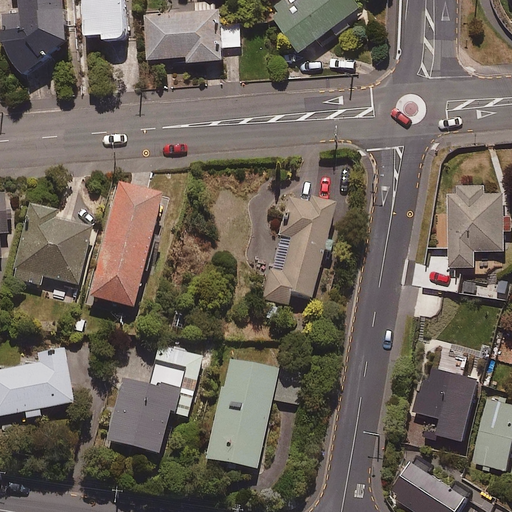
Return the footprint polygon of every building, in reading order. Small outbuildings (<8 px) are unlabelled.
[(70,0),(26,0),(27,16),(5,17),(6,46),(25,83),(53,67),(73,53),(70,0)] [(131,47),(128,0),(85,0),(88,43),(108,42),(108,48),(131,47)] [(290,1),(275,12),(281,19),(276,22),(304,60),(364,14),(353,0),(307,0),(296,9),(290,1)] [(223,16),(149,18),(150,65),(192,64),(192,68),(226,68),(226,50),(242,50),(241,31),(223,32),(223,16)] [(485,182),(460,182),(460,194),(449,194),(449,262),(473,262),(473,246),(504,246),(504,227),(511,227),(511,213),(504,213),(504,191),(485,191),(485,182)] [(167,210),(122,198),(92,306),(136,318),(167,210)] [(0,265),(6,265),(5,242),(13,241),(12,202),(0,202),(0,265)] [(312,210),(292,205),(264,303),(290,311),(293,300),(313,306),(339,213),(314,206),(312,210)] [(57,221),(31,215),(16,286),(43,292),(45,285),(82,293),(94,237),(55,228),(57,221)] [(455,289),(427,285),(424,302),(452,305),(455,289)] [(203,357),(143,339),(136,362),(128,359),(104,436),(155,452),(167,412),(185,418),(203,357)] [(72,403),(65,347),(39,350),(40,362),(0,367),(0,413),(24,410),(25,417),(39,415),(38,407),(72,403)] [(280,369),(231,356),(204,454),(253,468),(280,369)] [(482,376),(428,359),(412,407),(441,417),(436,431),(461,439),(482,376)] [(303,381),(288,377),(282,401),(298,405),(303,381)] [(511,444),(511,402),(492,397),(481,438),(478,437),(472,460),(506,469),(511,444)] [(462,511),(471,497),(416,463),(394,499),(415,511),(462,511)]
